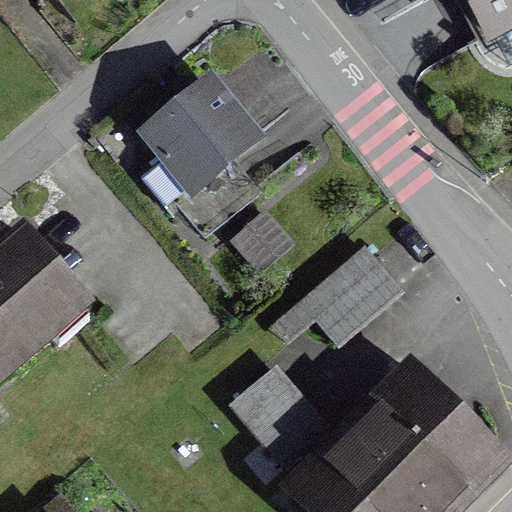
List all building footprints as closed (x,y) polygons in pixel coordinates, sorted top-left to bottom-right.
[(37,0),(47,13),(62,0),(37,0)] [(511,0),(484,0),(506,44),(511,41),(511,0)] [(267,152),(216,89),(144,147),(194,210),(267,152)] [(260,273),(291,247),(265,216),(234,242),(260,273)] [(0,402),(96,322),(30,243),(0,267),(0,402)] [(404,294),(365,250),(274,330),(288,346),(316,322),(341,350),(404,294)] [(299,511),(461,511),(511,463),(410,361),(278,490),(299,511)] [(284,474),(332,432),(276,367),(227,410),(284,474)]
